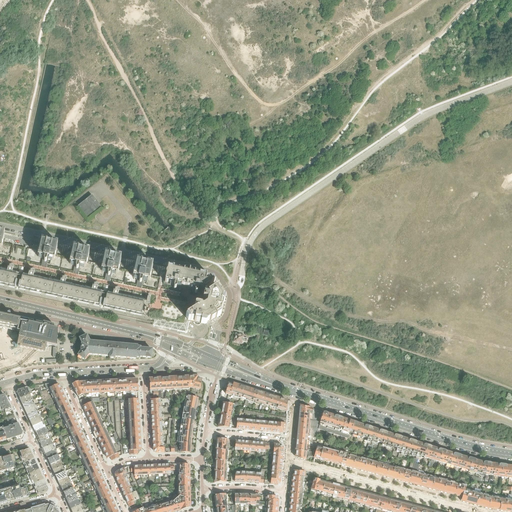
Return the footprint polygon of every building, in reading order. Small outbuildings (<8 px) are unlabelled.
[(102,208),(99,204),(92,195),(77,207),(87,220),(102,208)] [(0,257),(9,260),(11,247),(11,246),(4,244),(5,239),(3,238),(5,231),(0,230),(0,257)] [(44,267),(49,242),(47,242),(47,241),(41,239),(40,246),(38,246),(37,251),(37,253),(29,251),(27,264),(41,267),(42,266),(43,266),(43,267),(44,267)] [(60,271),(63,257),(57,255),(58,250),(56,250),(58,243),(52,242),(51,243),(49,242),(44,267),(45,268),(45,267),(46,267),(46,268),(60,271)] [(73,274),(60,271),(46,268),(46,267),(45,267),(45,268),(44,267),(43,267),(43,266),(42,266),(41,267),(27,264),(29,251),(37,253),(37,251),(29,249),(27,249),(24,248),(25,248),(23,248),(22,248),(18,247),(12,245),(12,246),(11,246),(11,247),(9,260),(0,257),(0,269),(2,270),(2,269),(7,270),(7,271),(8,271),(9,271),(13,271),(13,273),(18,274),(15,288),(16,288),(16,287),(18,288),(19,289),(20,289),(23,275),(28,276),(28,275),(35,276),(34,277),(36,277),(40,277),(40,278),(56,282),(56,281),(60,282),(60,283),(61,283),(61,282),(66,283),(66,284),(67,284),(67,283),(71,284),(71,285),(87,289),(87,288),(92,289),(92,290),(93,290),(93,289),(98,290),(97,291),(103,292),(100,306),(101,306),(103,306),(103,307),(104,307),(106,307),(109,293),(113,294),(119,295),(119,296),(120,296),(121,295),(129,297),(129,298),(136,299),(144,300),(144,302),(150,303),(147,316),(149,317),(159,320),(161,311),(171,304),(182,306),(181,311),(182,311),(182,312),(182,314),(182,315),(183,316),(184,317),(185,318),(186,319),(187,319),(188,319),(188,320),(189,321),(193,322),(194,322),(195,324),(196,325),(197,325),(198,326),(199,325),(200,325),(200,324),(201,323),(201,322),(200,319),(199,319),(196,314),(194,314),(195,310),(197,310),(199,311),(200,313),(203,311),(205,314),(210,311),(209,309),(211,301),(207,296),(212,292),(211,290),(212,290),(211,290),(206,293),(205,292),(210,288),(209,288),(209,287),(206,290),(199,288),(199,290),(198,290),(198,293),(197,294),(196,294),(195,293),(195,292),(196,289),(187,287),(178,285),(177,289),(176,289),(176,290),(175,290),(175,289),(174,289),(174,288),(175,285),(166,283),(167,276),(162,275),(161,278),(158,278),(158,279),(156,292),(142,289),(142,288),(141,288),(141,289),(139,289),(138,288),(138,287),(137,287),(137,288),(123,285),(110,282),(110,281),(109,281),(109,282),(108,282),(107,282),(107,280),(106,280),(106,281),(92,278),(78,275),(78,274),(77,274),(77,275),(76,275),(75,274),(75,273),(74,273),(73,274)] [(76,275),(81,249),(79,249),(79,247),(73,246),(71,255),(70,255),(69,258),(63,257),(60,271),(73,274),(74,273),(75,273),(75,274),(76,275)] [(92,278),(97,253),(89,251),(89,250),(84,248),(83,250),(81,249),(76,275),(77,275),(77,274),(78,274),(78,275),(92,278)] [(108,282),(113,256),(110,256),(111,254),(105,253),(104,254),(97,253),(92,278),(106,281),(106,280),(107,280),(107,282),(108,282)] [(123,285),(129,260),(121,258),(121,257),(115,255),(115,257),(113,256),(108,282),(109,282),(109,281),(110,281),(110,282),(123,285)] [(139,289),(145,263),(142,263),(142,261),(136,260),(136,261),(129,260),(123,285),(137,288),(137,287),(138,287),(138,288),(139,289)] [(156,292),(158,279),(158,278),(161,278),(162,275),(167,276),(168,268),(167,270),(163,269),(161,268),(161,269),(157,268),(158,266),(152,265),(153,263),(147,262),(147,264),(145,263),(139,289),(141,289),(141,288),(142,288),(142,289),(156,292)] [(175,290),(179,271),(173,270),(174,268),(168,267),(168,268),(167,276),(166,283),(175,285),(174,288),(174,289),(175,289),(175,290)] [(13,273),(13,271),(9,271),(8,271),(7,271),(7,270),(2,269),(2,270),(0,269),(0,284),(15,288),(18,274),(13,273)] [(187,287),(190,272),(184,270),(184,272),(179,271),(175,290),(176,290),(176,289),(177,289),(178,285),(187,287)] [(196,294),(200,275),(195,274),(195,273),(190,272),(187,287),(196,289),(195,292),(195,293),(196,294)] [(92,290),(92,289),(87,288),(87,289),(71,285),(71,284),(67,283),(67,284),(66,284),(66,283),(61,282),(61,283),(60,283),(60,282),(56,281),(56,282),(40,278),(40,277),(36,277),(34,277),(35,276),(28,275),(28,276),(23,275),(20,289),(99,306),(100,306),(103,292),(97,291),(98,290),(93,289),(93,290),(92,290)] [(216,284),(215,282),(212,279),(211,279),(212,278),(200,275),(196,294),(197,294),(198,293),(198,290),(199,290),(199,288),(206,290),(209,287),(209,288),(210,288),(209,286),(212,284),(213,285),(216,284)] [(224,299),(218,289),(214,291),(212,291),(212,290),(211,290),(212,292),(207,296),(211,301),(223,304),(224,299)] [(147,316),(150,303),(144,302),(144,300),(136,299),(129,298),(129,297),(121,295),(120,296),(119,296),(119,295),(113,294),(109,293),(106,307),(147,316)] [(220,315),(223,304),(211,301),(209,309),(210,311),(211,311),(216,318),(220,315)] [(216,318),(211,311),(210,311),(205,314),(203,311),(200,313),(199,311),(197,310),(195,310),(194,314),(196,314),(199,319),(200,319),(201,322),(201,323),(206,324),(213,320),(216,318)] [(0,312),(0,325),(18,330),(17,331),(20,332),(19,338),(19,339),(17,346),(18,346),(19,346),(20,347),(20,348),(28,350),(45,354),(45,352),(46,348),(47,344),(56,347),(57,347),(57,346),(57,342),(57,340),(57,339),(57,334),(55,333),(55,329),(53,329),(53,328),(53,327),(54,327),(53,326),(53,325),(52,325),(51,326),(44,324),(40,324),(34,322),(33,322),(34,320),(0,312)] [(155,320),(153,327),(187,334),(189,323),(185,322),(184,326),(155,320)] [(246,343),(247,339),(243,338),(244,336),(236,334),(234,342),(242,344),(242,342),(246,343)] [(140,349),(140,348),(137,348),(137,346),(90,342),(87,335),(83,337),(83,336),(80,338),(80,339),(82,344),(82,346),(81,346),(81,349),(82,349),(82,351),(81,351),(78,356),(78,357),(81,359),(81,358),(84,360),(88,355),(110,357),(109,358),(115,359),(115,357),(136,359),(136,358),(139,358),(139,357),(151,358),(152,350),(140,349)] [(182,389),(182,377),(181,377),(179,377),(178,378),(169,378),(168,378),(167,378),(166,378),(166,390),(182,389)] [(182,377),(182,389),(192,389),(196,390),(196,389),(200,390),(200,389),(200,388),(201,387),(200,386),(201,382),(202,380),(197,379),(196,377),(185,377),(184,377),(183,377),(182,377)] [(166,390),(166,378),(165,378),(163,378),(162,378),(151,379),(149,380),(150,391),(166,390)] [(123,393),(123,381),(122,381),(121,380),(119,380),(119,381),(110,381),(109,381),(107,381),(107,393),(123,393)] [(123,381),(123,393),(138,392),(137,381),(136,380),(126,380),(125,380),(123,380),(123,381)] [(91,394),(107,393),(107,381),(106,381),(105,381),(104,381),(103,382),(94,382),(93,382),(91,382),(91,394)] [(91,394),(91,382),(90,382),(89,382),(87,382),(79,383),(79,384),(78,384),(77,383),(73,385),(73,386),(74,389),(78,397),(84,395),(91,394)] [(57,393),(61,391),(58,384),(57,385),(49,389),(49,390),(52,394),(51,395),(52,398),(58,395),(58,394),(57,394),(57,393)] [(230,395),(240,398),(244,387),(243,387),(241,386),(233,384),(233,385),(230,384),(229,385),(228,384),(228,386),(227,387),(227,388),(227,389),(227,390),(226,390),(226,392),(226,394),(230,396),(230,395)] [(18,390),(17,392),(20,399),(30,394),(32,393),(35,392),(38,391),(37,389),(36,386),(34,387),(35,390),(35,391),(32,392),(31,390),(31,386),(29,387),(18,390)] [(255,403),(258,392),(257,391),(256,391),(255,391),(247,388),(246,388),(245,387),(244,387),(240,398),(255,403)] [(56,404),(65,400),(64,397),(61,391),(57,393),(57,394),(58,394),(58,395),(52,398),(53,399),(53,398),(56,404)] [(263,405),(270,407),(273,397),(272,396),(271,396),(270,396),(261,393),(261,392),(259,392),(258,392),(255,403),(262,405),(262,406),(260,405),(259,409),(261,410),(260,411),(261,412),(263,405)] [(30,394),(20,399),(21,401),(21,402),(22,404),(23,405),(33,400),(30,394)] [(184,408),(195,410),(195,409),(196,409),(196,407),(197,402),(198,401),(198,400),(198,399),(194,398),(194,397),(194,396),(192,395),(192,394),(191,394),(183,394),(183,396),(186,396),(185,404),(183,404),(182,407),(184,407),(184,408)] [(3,413),(5,413),(5,411),(11,409),(5,396),(4,396),(2,396),(1,397),(0,396),(0,408),(2,408),(2,411),(3,413)] [(273,397),(270,407),(277,410),(278,410),(281,411),(282,410),(286,412),(286,411),(286,410),(287,409),(287,407),(287,406),(287,405),(287,404),(287,403),(287,402),(287,401),(284,400),(283,400),(282,399),(280,399),(279,399),(277,398),(276,398),(276,397),(274,397),(273,397)] [(33,400),(23,405),(23,406),(23,407),(24,408),(25,410),(35,405),(38,404),(35,399),(33,400)] [(133,407),(138,406),(138,403),(138,399),(127,400),(128,403),(128,406),(127,407),(127,411),(134,410),(134,408),(133,408),(133,407)] [(151,400),(151,415),(161,415),(160,400),(160,399),(159,399),(154,400),(151,400)] [(64,408),(68,406),(65,400),(56,404),(59,410),(58,410),(60,413),(66,411),(65,409),(64,410),(64,408)] [(83,406),(86,413),(96,408),(92,402),(88,404),(83,406)] [(221,415),(231,417),(233,405),(238,406),(239,405),(235,404),(231,403),(226,402),(225,404),(223,403),(223,404),(222,406),(223,406),(222,412),(221,412),(221,414),(221,415)] [(35,405),(25,410),(26,412),(26,413),(27,415),(28,416),(38,411),(35,405)] [(63,419),(73,415),(71,412),(68,406),(64,408),(64,410),(65,409),(66,411),(60,413),(58,414),(59,416),(61,415),(63,419)] [(128,417),(139,416),(138,410),(138,406),(133,407),(133,408),(134,408),(134,410),(127,411),(128,411),(128,417)] [(322,418),(323,413),(320,412),(313,409),(304,406),(304,407),(301,406),(300,406),(300,407),(299,407),(299,408),(298,413),(311,415),(322,418)] [(94,416),(98,414),(96,408),(86,413),(90,422),(96,419),(95,418),(94,418),(94,416)] [(184,408),(182,420),(193,422),(194,421),(194,420),(194,419),(194,418),(195,413),(196,411),(195,410),(184,408)] [(40,416),(38,411),(28,416),(28,417),(28,418),(29,419),(30,421),(40,416)] [(298,413),(298,419),(310,420),(310,421),(321,422),(322,418),(311,415),(298,413)] [(321,422),(318,430),(333,435),(338,418),(333,416),(329,415),(323,413),(322,418),(321,422)] [(93,428),(103,423),(100,418),(101,417),(99,414),(98,414),(94,416),(94,418),(95,418),(96,419),(90,422),(93,428)] [(65,425),(67,428),(72,426),(72,424),(71,424),(71,423),(75,421),(73,415),(63,419),(66,425),(65,425)] [(152,430),(162,430),(161,421),(161,415),(151,415),(152,430)] [(229,425),(231,417),(221,415),(220,416),(220,417),(220,418),(219,423),(219,425),(219,426),(219,427),(231,428),(232,425),(229,425)] [(43,422),(40,416),(30,421),(31,423),(31,424),(32,426),(33,426),(33,427),(43,422)] [(128,423),(128,427),(135,427),(135,425),(134,425),(134,423),(139,423),(139,420),(139,416),(128,417),(129,423),(128,423)] [(236,429),(251,430),(252,420),(252,419),(250,419),(250,420),(244,420),(244,418),(242,418),(241,419),(240,419),(240,418),(237,418),(235,417),(234,422),(237,422),(236,429)] [(338,418),(333,435),(348,439),(350,434),(354,423),(353,423),(348,421),(346,420),(344,420),(338,418)] [(318,430),(321,422),(310,421),(310,420),(298,419),(296,435),(313,436),(317,436),(318,430)] [(181,431),(192,433),(192,432),(192,431),(193,430),(192,429),(193,424),(194,424),(194,422),(193,422),(182,420),(181,431)] [(273,432),(274,421),(271,421),(270,422),(269,422),(269,421),(266,420),(266,422),(261,421),(261,420),(258,420),(257,431),(273,432)] [(70,435),(80,430),(78,427),(75,421),(71,423),(71,424),(72,424),(72,426),(67,428),(67,429),(68,429),(68,430),(70,435)] [(274,421),(273,432),(281,433),(283,433),(284,431),(285,429),(285,424),(280,423),(280,422),(274,421)] [(46,428),(43,422),(33,427),(33,428),(34,429),(34,430),(35,432),(46,428)] [(357,437),(361,425),(357,424),(356,423),(355,422),(354,423),(350,434),(353,435),(353,436),(357,437)] [(93,428),(97,437),(103,435),(102,433),(101,433),(101,432),(106,429),(105,429),(103,423),(93,428)] [(129,428),(129,434),(140,433),(139,426),(139,423),(134,423),(134,425),(135,425),(135,427),(128,427),(128,428),(129,428)] [(3,427),(6,440),(21,436),(22,433),(21,431),(18,424),(13,425),(13,426),(11,426),(11,425),(9,426),(9,427),(3,429),(3,427)] [(365,439),(368,427),(366,426),(365,426),(361,425),(357,437),(362,439),(362,438),(365,439)] [(368,441),(372,442),(376,430),(371,428),(369,427),(369,428),(368,427),(365,439),(364,440),(368,441)] [(48,433),(46,428),(35,432),(38,438),(48,433)] [(100,443),(110,439),(107,433),(108,433),(106,429),(101,432),(101,433),(102,433),(103,435),(97,437),(100,443)] [(78,438),(82,436),(80,430),(70,435),(71,436),(69,437),(71,442),(72,441),(74,444),(80,441),(79,440),(78,440),(78,438)] [(152,430),(153,445),(164,444),(164,442),(163,442),(162,436),(162,430),(152,430)] [(379,443),(383,432),(382,431),(381,431),(380,431),(376,430),(372,442),(377,444),(377,443),(379,443)] [(179,443),(180,443),(190,444),(191,443),(191,441),(191,440),(191,436),(192,435),(192,433),(181,431),(179,443)] [(383,432),(379,443),(383,444),(382,445),(387,447),(390,435),(386,433),(386,432),(384,432),(383,432)] [(51,439),(48,433),(38,438),(40,443),(51,439)] [(129,444),(130,444),(136,444),(136,442),(135,442),(135,440),(140,440),(140,436),(140,433),(129,434),(130,440),(129,440),(129,444)] [(387,447),(386,448),(391,450),(392,447),(394,448),(398,437),(397,437),(397,436),(396,436),(395,436),(392,435),(390,435),(387,447)] [(77,450),(87,445),(85,443),(82,436),(78,438),(78,440),(79,440),(80,441),(74,444),(75,444),(77,450)] [(397,450),(401,452),(405,439),(401,438),(401,437),(399,437),(398,437),(394,448),(397,449),(397,450)] [(53,444),(51,439),(40,443),(42,445),(41,446),(42,448),(43,448),(43,449),(53,444)] [(100,443),(105,453),(110,450),(109,448),(108,449),(108,447),(113,444),(112,444),(110,439),(100,443)] [(216,450),(227,451),(228,443),(228,440),(217,439),(216,447),(216,449),(216,450)] [(405,454),(408,455),(413,442),(412,442),(412,441),(410,440),(410,441),(405,439),(401,452),(405,453),(405,454)] [(130,444),(130,450),(130,451),(138,450),(141,450),(140,443),(140,440),(135,440),(135,442),(136,442),(136,444),(130,444)] [(235,448),(235,451),(242,451),(250,452),(251,442),(235,441),(235,448)] [(416,456),(420,444),(416,443),(415,442),(414,441),(413,442),(408,455),(412,457),(412,455),(416,456)] [(265,453),(265,452),(266,444),(251,442),(250,452),(265,453)] [(171,446),(171,447),(174,447),(174,452),(190,453),(190,447),(191,446),(191,445),(190,444),(180,443),(180,449),(178,449),(178,446),(174,447),(174,446),(173,446),(173,445),(171,446)] [(56,449),(53,444),(43,449),(43,450),(44,451),(44,452),(46,454),(56,449)] [(107,459),(110,457),(117,454),(116,453),(114,448),(115,448),(113,444),(108,447),(108,449),(109,448),(110,450),(105,453),(107,459)] [(164,444),(153,445),(153,450),(154,451),(155,453),(157,453),(158,453),(164,453),(164,451),(165,451),(167,451),(167,453),(170,453),(170,448),(165,448),(164,448),(164,444)] [(273,454),(272,456),(282,457),(283,449),(283,447),(281,446),(279,445),(266,444),(265,452),(266,453),(267,450),(268,450),(273,451),(273,454)] [(421,457),(424,458),(427,446),(427,445),(425,445),(424,445),(420,444),(416,456),(421,458),(421,457)] [(79,456),(81,459),(87,456),(86,455),(85,455),(84,453),(89,451),(87,445),(77,450),(80,456),(79,456)] [(331,462),(334,451),(326,449),(327,446),(324,445),(323,448),(323,449),(320,460),(323,461),(323,460),(327,461),(328,462),(329,462),(330,462),(331,462)] [(431,460),(435,449),(431,447),(430,447),(429,446),(428,447),(427,446),(424,458),(431,460)] [(317,459),(320,460),(323,449),(317,447),(314,458),(317,459)] [(58,455),(56,449),(46,454),(47,456),(47,457),(47,459),(48,459),(48,460),(58,455)] [(431,460),(439,462),(442,451),(441,450),(440,450),(439,450),(435,449),(431,460)] [(20,457),(21,459),(28,456),(31,454),(29,450),(19,453),(20,457)] [(227,462),(227,451),(216,450),(216,451),(215,453),(216,453),(216,458),(215,458),(215,460),(216,460),(216,461),(227,462)] [(84,465),(94,461),(92,458),(89,451),(84,453),(85,455),(86,455),(87,456),(81,459),(81,460),(82,459),(84,465)] [(312,457),(312,452),(295,451),(295,456),(296,457),(298,458),(306,460),(306,459),(307,456),(308,457),(312,457)] [(341,466),(344,454),(341,453),(334,451),(331,462),(331,463),(333,463),(338,464),(338,465),(341,466)] [(446,464),(450,453),(445,452),(445,451),(443,451),(442,451),(439,462),(446,464)] [(117,454),(110,457),(112,461),(119,457),(119,456),(118,453),(116,453),(117,454)] [(454,466),(457,455),(456,455),(455,454),(454,454),(450,453),(446,464),(454,466)] [(22,461),(23,464),(34,459),(34,458),(33,457),(32,456),(31,454),(28,456),(21,459),(22,461)] [(352,468),(355,457),(347,455),(348,455),(344,454),(341,466),(343,466),(344,466),(349,467),(349,468),(351,468),(352,468)] [(0,472),(14,468),(11,455),(0,458),(0,472)] [(61,460),(58,455),(48,460),(48,461),(49,462),(50,463),(51,465),(61,460)] [(454,466),(461,469),(464,458),(460,456),(458,455),(458,456),(457,455),(454,466)] [(281,471),(282,457),(272,456),(271,470),(281,471)] [(364,471),(366,460),(355,457),(352,468),(353,468),(353,469),(355,469),(356,469),(360,470),(361,471),(363,471),(364,471)] [(469,471),(472,460),(471,460),(471,459),(470,459),(469,459),(464,458),(461,469),(469,471)] [(23,464),(26,469),(36,464),(35,463),(35,462),(35,460),(34,460),(34,459),(23,464)] [(63,466),(61,460),(51,465),(52,467),(52,468),(52,470),(53,470),(53,471),(63,466)] [(375,474),(378,463),(366,460),(364,471),(364,472),(366,472),(367,472),(372,473),(372,474),(374,474),(375,474)] [(386,477),(389,466),(390,464),(390,461),(389,461),(388,463),(379,460),(379,463),(378,463),(375,474),(376,475),(378,475),(383,476),(383,477),(385,477),(386,477)] [(476,473),(479,462),(475,461),(475,460),(473,460),(472,460),(469,471),(476,473)] [(86,471),(88,475),(94,472),(93,470),(92,470),(92,469),(96,466),(94,461),(84,465),(87,471),(86,471)] [(226,473),(227,462),(216,461),(215,461),(215,462),(215,463),(215,464),(215,469),(215,471),(215,472),(226,473)] [(479,474),(486,475),(487,464),(487,463),(486,463),(485,463),(484,463),(482,463),(479,462),(476,473),(478,474),(479,474)] [(486,475),(493,476),(495,465),(490,464),(490,463),(488,463),(488,464),(487,464),(486,475)] [(28,474),(39,469),(38,469),(38,468),(38,467),(37,466),(36,464),(26,469),(28,474)] [(141,476),(155,475),(155,465),(140,466),(141,476)] [(171,475),(171,471),(171,465),(170,465),(155,465),(155,475),(171,475)] [(178,476),(189,476),(189,465),(179,465),(178,476)] [(493,476),(501,477),(502,466),(501,465),(500,465),(499,465),(495,465),(493,476)] [(508,478),(510,467),(506,466),(505,465),(504,465),(503,466),(502,466),(501,477),(508,478)] [(66,472),(63,466),(53,471),(53,472),(54,473),(55,474),(56,476),(66,472)] [(89,475),(91,480),(101,476),(99,473),(96,466),(92,469),(92,470),(93,470),(94,472),(88,475),(89,475)] [(397,480),(400,469),(389,466),(386,477),(387,477),(387,478),(389,478),(390,478),(394,479),(394,480),(396,480),(397,480)] [(116,479),(125,475),(127,473),(124,468),(117,472),(116,473),(115,475),(115,477),(116,479)] [(28,474),(31,479),(41,474),(40,473),(40,472),(39,470),(39,469),(28,474)] [(408,483),(409,483),(411,472),(400,469),(397,480),(398,480),(398,481),(400,481),(401,481),(405,482),(406,483),(408,483)] [(280,481),(281,471),(271,470),(271,475),(271,478),(269,478),(269,479),(271,480),(271,481),(265,480),(264,484),(276,485),(278,484),(279,483),(280,481)] [(245,482),(246,472),(240,471),(240,473),(235,472),(235,473),(235,482),(244,482),(245,482)] [(292,483),(304,484),(305,472),(303,472),(295,471),(294,472),(294,475),(293,475),(292,483)] [(68,477),(66,472),(56,476),(57,478),(57,479),(57,481),(58,481),(68,477)] [(226,480),(226,473),(215,472),(214,473),(214,474),(215,475),(214,483),(226,482),(226,480)] [(260,483),(261,472),(258,472),(257,472),(257,473),(246,472),(245,482),(260,483)] [(420,486),(423,475),(412,472),(411,472),(409,483),(410,484),(411,484),(412,484),(417,485),(417,486),(419,486),(420,486)] [(33,484),(43,479),(43,478),(42,477),(42,476),(41,474),(31,479),(33,484)] [(116,479),(125,497),(133,493),(132,489),(133,488),(132,486),(131,487),(128,482),(130,481),(129,479),(128,477),(126,477),(125,475),(116,479)] [(431,489),(432,489),(435,478),(423,475),(420,486),(421,486),(421,487),(423,487),(424,487),(428,488),(429,489),(431,489)] [(99,484),(104,482),(101,476),(91,480),(94,486),(93,486),(95,490),(101,487),(100,485),(100,486),(99,484)] [(178,476),(178,487),(190,487),(189,481),(189,476),(178,476)] [(71,483),(68,477),(58,481),(58,482),(58,483),(59,484),(60,485),(61,487),(71,483)] [(443,492),(447,481),(435,478),(432,489),(433,490),(435,491),(435,490),(440,491),(440,492),(442,493),(443,492)] [(35,489),(46,485),(45,484),(45,483),(45,482),(44,481),(43,480),(43,479),(33,484),(35,489)] [(310,491),(322,494),(325,482),(319,481),(320,480),(314,479),(313,481),(312,484),(310,491)] [(454,495),(455,495),(458,484),(447,481),(443,492),(444,493),(446,494),(447,493),(451,495),(452,495),(454,496),(454,495)] [(108,491),(104,482),(99,484),(100,486),(100,485),(101,487),(95,490),(96,490),(98,496),(108,491)] [(333,497),(336,485),(325,482),(322,494),(333,497)] [(73,488),(71,483),(61,487),(63,493),(73,488)] [(303,495),(304,484),(292,483),(291,493),(303,495)] [(19,485),(23,498),(31,496),(29,492),(28,492),(27,489),(26,487),(26,486),(24,487),(23,485),(23,484),(19,485)] [(465,502),(469,490),(465,489),(466,486),(458,484),(455,495),(455,496),(456,496),(458,497),(458,496),(462,497),(461,501),(462,501),(462,502),(464,503),(465,502)] [(23,498),(19,485),(3,490),(7,503),(23,498)] [(46,485),(35,489),(37,494),(47,491),(48,489),(46,485)] [(343,500),(347,488),(346,488),(346,487),(344,487),(343,487),(336,485),(333,497),(332,498),(336,499),(337,498),(343,500)] [(187,500),(190,500),(190,492),(190,487),(178,487),(178,496),(179,496),(187,500)] [(76,494),(73,488),(63,493),(66,498),(76,494)] [(343,500),(354,503),(358,491),(357,491),(357,490),(355,490),(354,490),(350,489),(350,488),(348,488),(347,488),(343,500)] [(477,505),(480,493),(478,492),(469,490),(465,502),(466,503),(468,504),(469,503),(473,505),(474,505),(476,506),(476,505),(477,505)] [(106,499),(110,497),(108,491),(98,496),(101,501),(100,501),(102,505),(108,502),(107,501),(106,499)] [(365,506),(368,494),(368,493),(366,493),(365,493),(361,492),(360,491),(359,491),(358,491),(354,503),(365,506)] [(500,510),(502,493),(503,492),(500,491),(499,496),(499,495),(498,497),(491,496),(488,508),(488,509),(489,509),(491,509),(496,510),(497,510),(498,511),(499,510),(500,510)] [(128,504),(136,500),(139,499),(136,492),(133,493),(125,497),(128,504)] [(302,505),(303,495),(291,493),(290,505),(301,506),(302,505)] [(488,508),(491,496),(480,493),(477,505),(477,506),(478,506),(479,507),(480,506),(485,508),(487,509),(488,508)] [(79,499),(76,494),(66,498),(67,500),(67,501),(68,503),(68,504),(79,499)] [(216,508),(227,506),(226,494),(225,494),(219,495),(215,495),(215,496),(216,505),(216,507),(216,508)] [(365,506),(376,509),(379,497),(379,496),(377,496),(376,496),(372,495),(371,494),(370,494),(369,494),(368,494),(365,506)] [(173,502),(180,510),(181,510),(190,508),(190,501),(190,500),(187,500),(179,496),(173,502)] [(266,506),(278,507),(278,500),(277,500),(277,498),(275,498),(275,497),(266,496),(266,500),(266,506)] [(115,506),(110,497),(106,499),(107,501),(108,502),(102,505),(103,505),(105,511),(115,506)] [(387,511),(390,500),(389,499),(388,499),(387,499),(383,498),(382,497),(380,497),(379,497),(376,509),(387,511)] [(81,505),(79,499),(68,504),(69,504),(69,505),(69,506),(70,507),(71,509),(81,505)] [(398,511),(401,503),(400,502),(399,502),(398,502),(394,501),(393,500),(391,500),(390,500),(387,511),(398,511)] [(167,511),(173,511),(180,510),(173,502),(172,502),(165,504),(167,511)] [(58,511),(57,511),(56,508),(54,507),(55,504),(54,504),(54,505),(52,503),(51,503),(50,505),(48,505),(45,505),(45,504),(31,509),(25,511),(58,511)] [(398,511),(410,511),(412,506),(411,505),(409,505),(404,504),(404,503),(402,503),(401,503),(398,511)]
